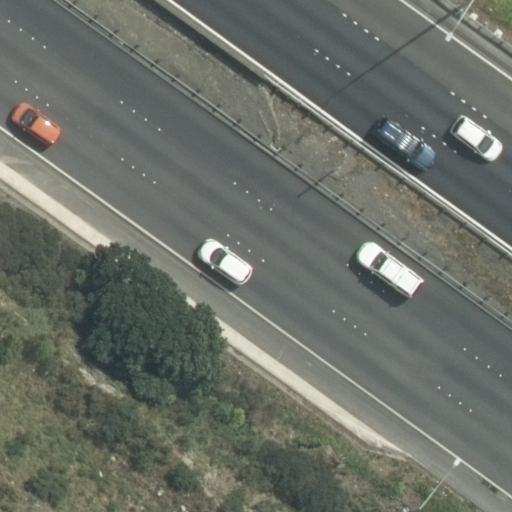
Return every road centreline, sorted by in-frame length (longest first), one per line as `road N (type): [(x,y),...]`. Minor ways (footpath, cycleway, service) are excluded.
road 1 (trunk): [(511,423),(0,56)]
road 2 (trunk): [(285,0),(511,166)]
